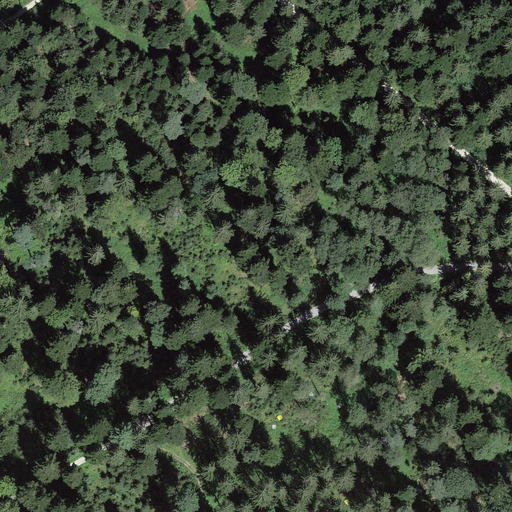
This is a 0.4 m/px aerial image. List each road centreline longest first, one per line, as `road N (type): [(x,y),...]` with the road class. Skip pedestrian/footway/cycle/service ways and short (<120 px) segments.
road 1 (track): [(132,431),(304,317),(369,287),(418,271),(511,266)]
road 2 (track): [(511,192),(286,0)]
road 3 (track): [(0,504),(132,431)]
